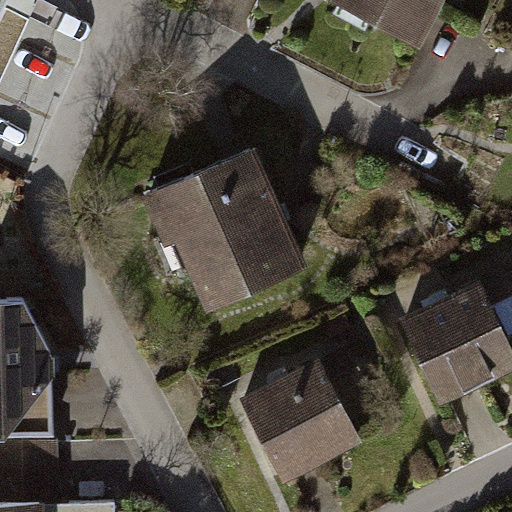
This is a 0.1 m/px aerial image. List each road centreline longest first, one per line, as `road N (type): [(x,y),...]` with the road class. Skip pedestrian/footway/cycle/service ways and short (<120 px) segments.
road 1 (residential): [(195,511),(49,219),(53,176),(132,3)]
road 2 (residential): [(132,3),(391,138)]
